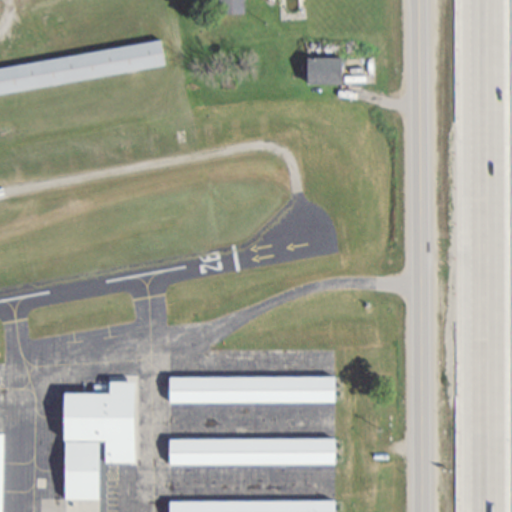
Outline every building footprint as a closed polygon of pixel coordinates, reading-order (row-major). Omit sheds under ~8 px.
[(207,0),(207,14),(245,14),(245,0),(207,0)] [(0,67),(0,93),(165,64),(160,39),(0,67)] [(306,59),(306,85),(341,84),(340,59),(306,59)] [(170,377),(169,402),(333,401),(335,401),(335,376),(333,376),(170,377)] [(99,440),(106,440),(105,462),(134,461),(135,382),(110,381),(110,392),(65,392),(65,499),(98,499),(99,440)] [(169,439),(169,464),(333,463),(335,463),(335,438),(333,438),(169,439)] [(169,501),(169,511),(335,511),(335,500),(333,500),(169,501)]
